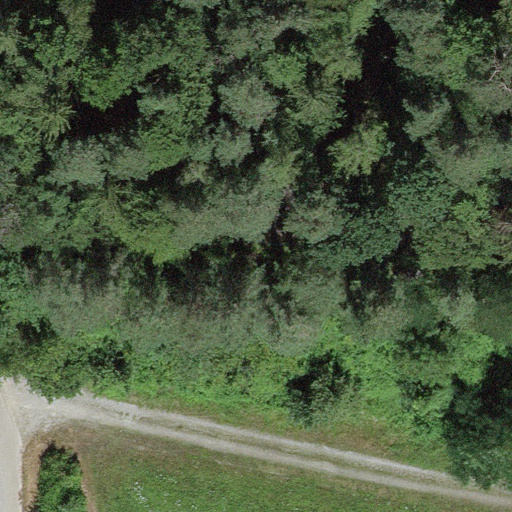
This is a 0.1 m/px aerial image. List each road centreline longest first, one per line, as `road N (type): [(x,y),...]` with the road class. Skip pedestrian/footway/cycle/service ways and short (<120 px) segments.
road 1 (track): [(0,407),(96,404),(511,491)]
road 2 (unclassified): [(0,203),(511,240)]
